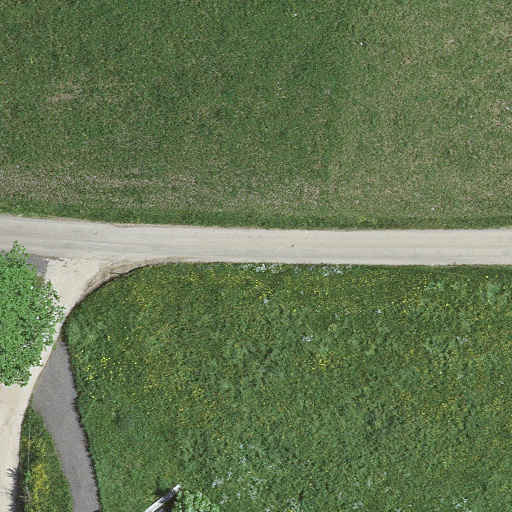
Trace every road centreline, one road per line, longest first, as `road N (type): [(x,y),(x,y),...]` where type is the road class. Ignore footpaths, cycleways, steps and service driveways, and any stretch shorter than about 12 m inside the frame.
road 1 (unclassified): [(511,246),(91,244),(0,232)]
road 2 (track): [(0,404),(26,346),(91,244)]
